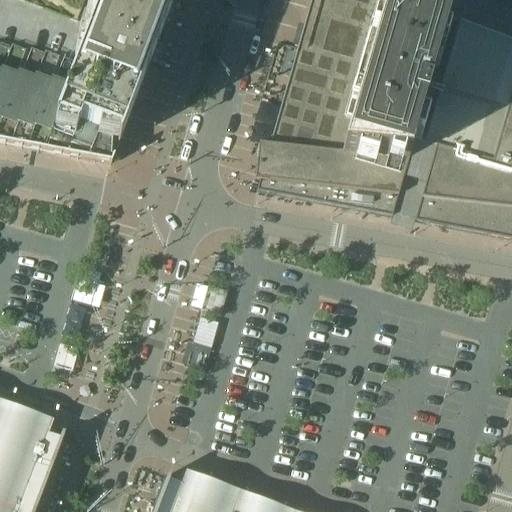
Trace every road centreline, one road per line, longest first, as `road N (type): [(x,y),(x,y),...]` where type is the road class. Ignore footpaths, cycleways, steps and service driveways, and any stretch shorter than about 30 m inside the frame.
road 1 (residential): [(190,209),(511,268)]
road 2 (residential): [(105,511),(190,209)]
road 3 (residential): [(190,209),(249,0)]
road 4 (residential): [(0,172),(190,209)]
